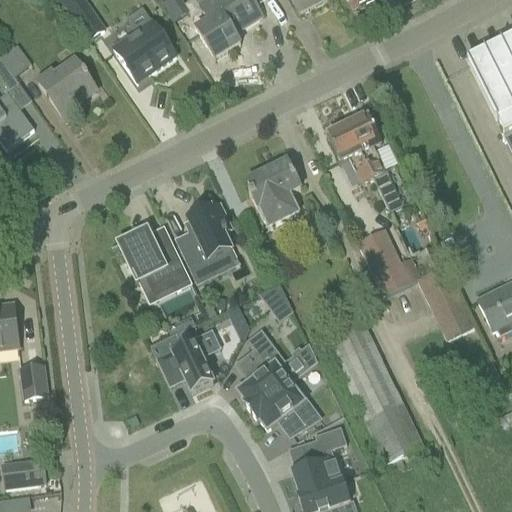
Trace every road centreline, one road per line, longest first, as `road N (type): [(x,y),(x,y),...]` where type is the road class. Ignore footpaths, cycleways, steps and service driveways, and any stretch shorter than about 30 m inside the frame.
road 1 (residential): [(50,217),(482,0)]
road 2 (residential): [(86,473),(50,217)]
road 3 (residential): [(269,511),(221,419),(208,417),(86,473)]
